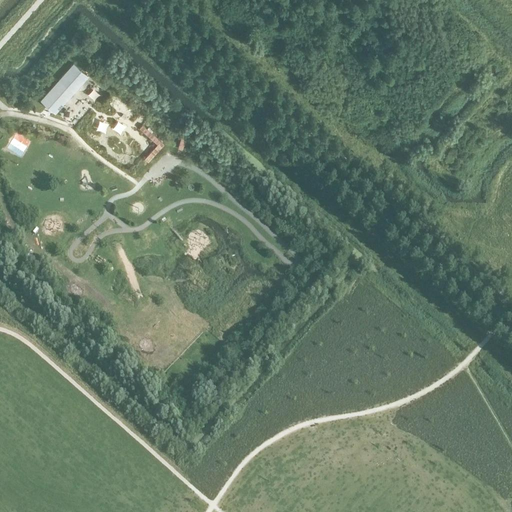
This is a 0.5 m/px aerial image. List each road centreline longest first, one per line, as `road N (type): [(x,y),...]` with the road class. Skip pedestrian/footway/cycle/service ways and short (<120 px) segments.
road 1 (unknown): [(120,0),(511,345)]
road 2 (track): [(122,322),(30,244),(0,195)]
road 3 (track): [(136,183),(70,130),(0,104)]
